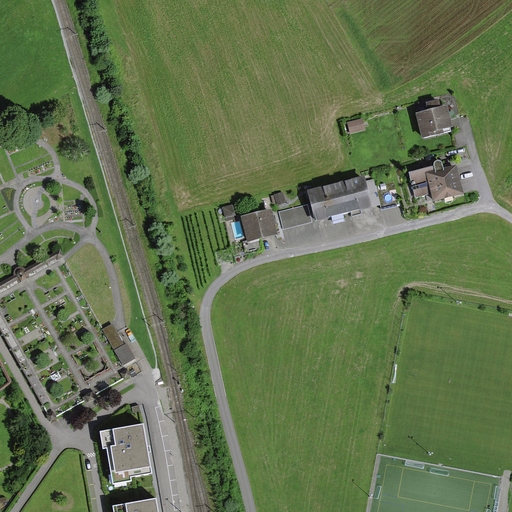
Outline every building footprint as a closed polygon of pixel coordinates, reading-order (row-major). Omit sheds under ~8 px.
[(447,110),(418,116),(423,139),(443,135),(443,132),(452,130),(447,110)] [(351,132),(367,128),(365,117),(349,120),(351,132)] [(444,175),(441,167),(409,175),(416,201),(433,196),(435,203),(461,196),(455,172),(444,175)] [(363,182),(310,195),(317,222),(370,209),(363,182)] [(279,210),(285,228),(312,220),(306,202),(279,210)] [(270,215),(243,221),(248,243),(275,237),(270,215)] [(122,363),(132,359),(116,322),(106,327),(122,363)] [(154,475),(145,427),(103,435),(105,450),(109,449),(116,486),(133,483),(133,479),(154,475)] [(158,511),(157,502),(114,510),(114,511),(158,511)]
